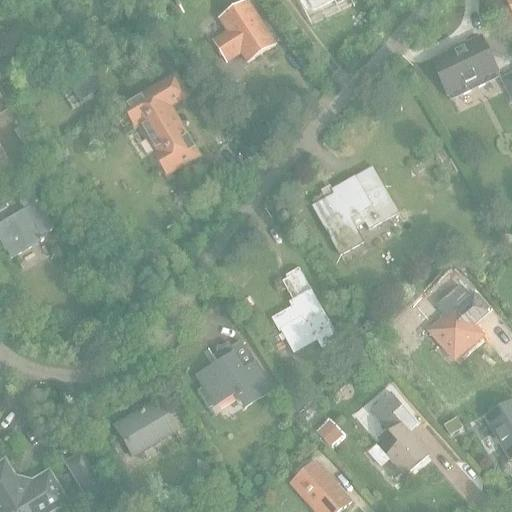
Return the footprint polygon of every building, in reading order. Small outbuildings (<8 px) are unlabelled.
[(306,0),(312,12),(337,0),(306,0)] [(511,0),(504,0),(508,7),(494,12),(511,44),(511,43),(511,0)] [(240,54),(247,65),(274,47),(246,4),(219,21),(228,34),(212,44),(225,64),(240,54)] [(450,102),(498,79),(480,41),(464,49),(464,47),(452,52),(453,54),(432,64),(450,102)] [(78,103),(97,92),(80,63),(52,80),(61,95),(70,90),(78,103)] [(175,78),(123,109),(135,128),(139,125),(157,156),(155,157),(166,176),(198,158),(169,109),(187,99),(175,78)] [(0,173),(8,168),(0,153),(0,173)] [(364,224),(368,232),(397,215),(371,170),(331,193),(333,197),(312,209),(340,257),(363,244),(354,230),(364,224)] [(0,222),(0,244),(9,260),(41,242),(38,237),(50,230),(30,195),(17,202),(22,210),(0,222)] [(321,349),(336,341),(298,272),(286,278),(298,300),(289,305),(291,310),(271,321),(278,333),(280,332),(287,346),(312,332),(321,349)] [(446,344),(458,357),(481,337),(457,310),(430,334),(441,348),(446,344)] [(231,357),(232,356),(226,345),(219,349),(215,349),(214,355),(210,357),(215,366),(217,369),(198,380),(214,407),(233,395),(242,410),(268,394),(252,366),(241,373),(231,357)] [(511,403),(484,420),(509,462),(511,460),(511,403)] [(138,416),(114,431),(131,457),(173,432),(162,414),(156,405),(142,414),(141,412),(137,415),(138,416)] [(378,447),(404,478),(427,458),(407,435),(416,427),(399,407),(379,425),(389,437),(378,447)] [(62,464),(91,511),(108,500),(80,452),(62,464)] [(48,470),(30,480),(15,476),(4,459),(0,460),(0,511),(55,511),(69,504),(48,470)] [(290,487),(312,511),(341,511),(350,504),(315,465),(290,487)] [(215,511),(240,511),(229,500),(215,511)]
